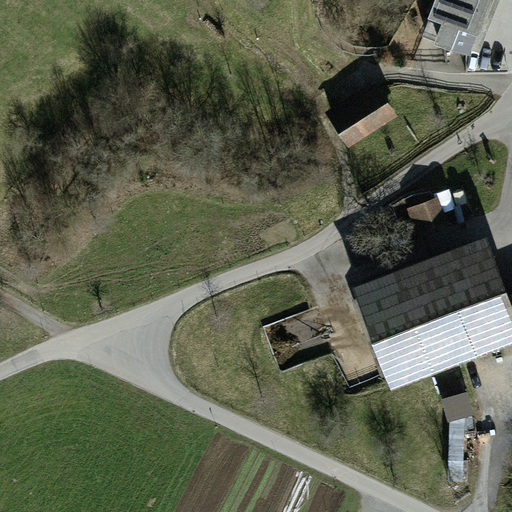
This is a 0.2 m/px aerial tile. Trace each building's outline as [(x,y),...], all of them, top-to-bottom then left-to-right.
[(431,0),(421,27),(480,50),(499,0),(431,0)] [(423,33),(417,55),(431,58),(436,36),(423,33)] [(371,81),(323,109),(344,144),(391,115),(371,81)] [(440,200),(406,212),(416,237),(449,225),(440,200)] [(481,228),(347,279),(389,388),(506,344),(511,356),(511,355),(511,294),(507,296),(481,228)] [(438,382),(456,471),(470,469),(460,421),(473,419),(464,377),(438,382)]
